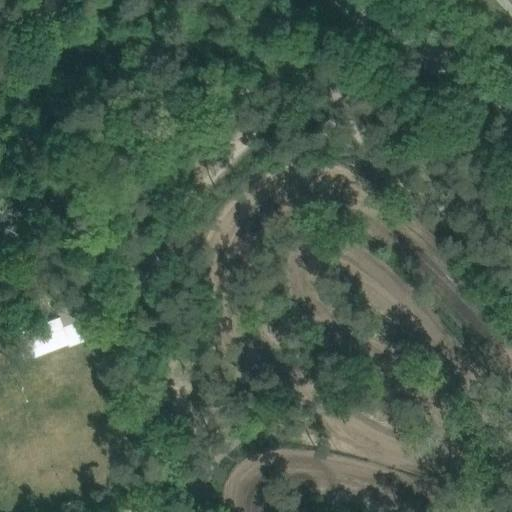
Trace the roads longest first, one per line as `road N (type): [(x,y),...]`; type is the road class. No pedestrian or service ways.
road 1 (track): [(376,23),(338,78),(245,141),(147,277),(199,511)]
road 2 (track): [(344,3),(0,231)]
road 3 (track): [(338,78),(360,139),(402,187),(511,249)]
road 4 (unclassified): [(339,0),(511,103)]
